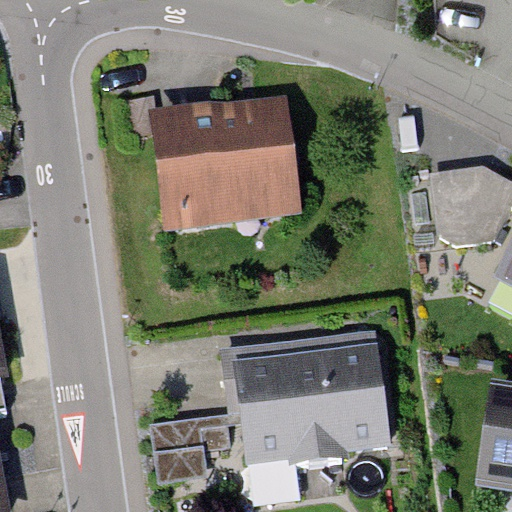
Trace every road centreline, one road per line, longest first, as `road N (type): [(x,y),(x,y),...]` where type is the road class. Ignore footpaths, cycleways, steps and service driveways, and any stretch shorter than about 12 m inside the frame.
road 1 (residential): [(104,511),(38,0)]
road 2 (residential): [(143,0),(204,7),(362,48),(511,117)]
